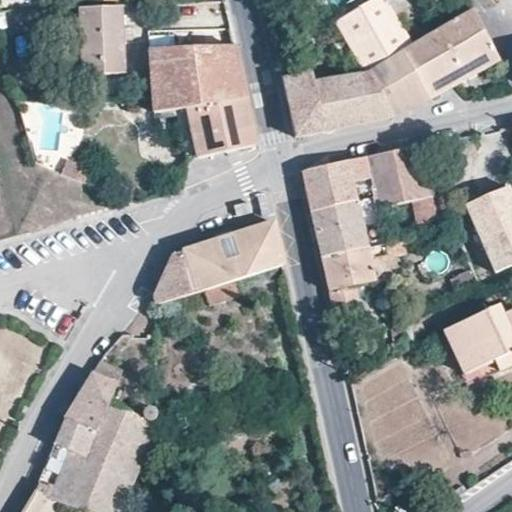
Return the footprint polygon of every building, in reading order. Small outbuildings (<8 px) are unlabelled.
[(395,17),(385,0),(371,0),(335,20),(365,75),(367,75),(392,119),(429,101),(402,54),(413,48),(395,17)] [(385,0),(395,17),(426,0),(385,0)] [(127,73),(124,5),(79,7),(81,75),(127,73)] [(429,101),(499,61),(474,12),(413,48),(402,54),(429,101)] [(246,97),(235,45),(151,49),(153,104),(153,115),(176,110),(187,108),(246,97)] [(367,75),(365,75),(315,84),(312,74),(282,80),(295,139),(326,133),(391,120),(392,119),(367,75)] [(258,147),(246,97),(187,108),(198,159),(258,147)] [(198,159),(187,108),(176,110),(187,161),(198,159)] [(434,199),(423,146),(366,158),(373,188),(375,201),(376,212),(410,204),(434,199)] [(373,188),(366,158),(303,171),(312,212),(375,201),(373,188)] [(85,183),(89,171),(66,162),(62,174),(85,183)] [(511,194),(509,187),(464,207),(494,275),(511,267),(511,194)] [(434,199),(410,204),(416,229),(434,225),(452,221),(446,196),(434,199)] [(375,201),(312,212),(322,259),(384,246),(382,236),(376,212),(375,201)] [(252,203),(235,207),(238,219),(255,215),(252,203)] [(285,267),(276,222),(172,254),(154,296),(157,307),(285,267)] [(384,246),(322,259),(335,314),(359,309),(355,287),(392,279),(387,260),(406,254),(404,245),(410,243),(409,230),(405,230),(382,236),(384,246)] [(511,367),(511,312),(503,317),(498,306),(444,331),(464,376),(495,362),(500,373),(511,367)] [(122,370),(101,361),(82,391),(66,418),(65,419),(95,433),(108,402),(122,370)] [(469,387),(500,373),(495,362),(464,376),(469,387)] [(358,377),(354,371),(348,374),(350,382),(358,377)] [(81,511),(120,511),(158,424),(108,403),(95,433),(84,459),(71,453),(50,498),(81,511)] [(84,459),(95,433),(65,419),(54,446),(35,492),(44,496),(50,498),(71,453),(84,459)] [(472,458),(471,451),(460,452),(461,460),(472,458)] [(37,511),(44,496),(35,492),(23,511),(37,511)]
